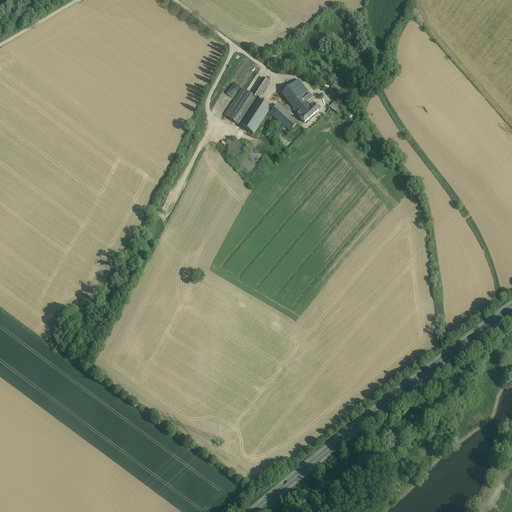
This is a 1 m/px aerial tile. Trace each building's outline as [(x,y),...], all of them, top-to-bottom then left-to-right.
[(263,78),(251,96),(258,100),(270,83),(263,78)] [(307,92),(298,80),(281,93),(298,114),(309,105),(302,96),(307,92)] [(242,90),(225,116),(241,126),(258,100),(251,96),(242,90)] [(271,109),(258,100),(241,126),(253,135),(268,113),(290,133),(298,124),(278,106),(273,111),(271,109)] [(342,109),(334,102),(330,107),(338,114),(342,109)] [(298,114),(297,115),(305,123),(319,111),(315,106),(311,109),(309,105),(298,114)] [(258,141),(255,146),(268,155),(271,150),(273,152),(276,147),(262,138),(260,142),(258,141)] [(243,152),(244,149),(243,146),(241,144),(239,142),(236,142),(233,142),(230,144),(229,146),(228,149),(229,152),(230,155),(233,156),(236,157),(239,156),(241,155),(243,152)] [(246,171),(250,173),(252,169),(253,168),(259,159),(260,156),(259,155),(255,152),(253,152),(251,150),(249,153),(246,159),(245,159),(241,166),(240,167),(244,170),(249,163),(246,171)]
